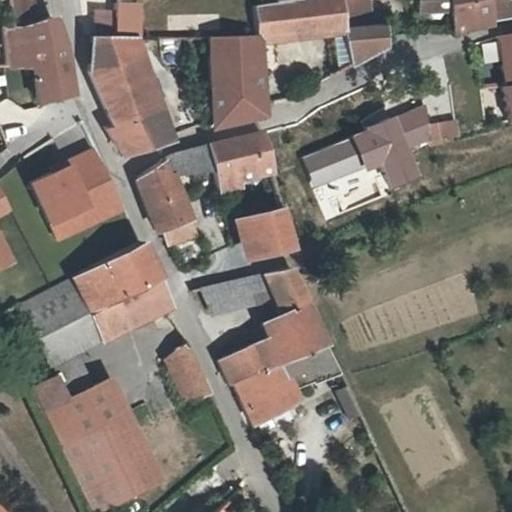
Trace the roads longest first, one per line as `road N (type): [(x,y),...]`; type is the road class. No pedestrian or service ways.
road 1 (residential): [(116,167),(292,111),(412,45),(474,38)]
road 2 (residential): [(279,511),(116,167)]
road 3 (residential): [(116,167),(76,78),(63,0)]
